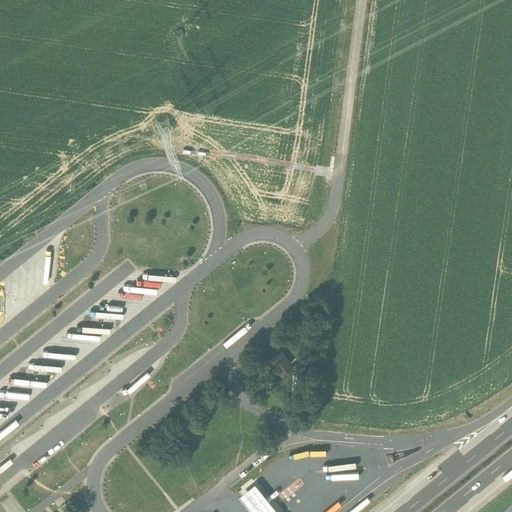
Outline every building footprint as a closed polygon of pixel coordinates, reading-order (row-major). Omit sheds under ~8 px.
[(153,324),(172,306),(168,302),(149,320),(153,324)] [(296,339),(292,342),(298,352),(303,349),(296,339)] [(295,370),(280,351),(270,359),(285,378),(295,370)] [(109,377),(86,391),(89,395),(112,382),(109,377)] [(208,466),(172,495),(181,505),(216,477),(208,466)] [(196,506),(217,488),(212,483),(192,501),(196,506)] [(249,507),(252,511),(277,511),(264,495),(255,484),(239,496),(249,507)]
